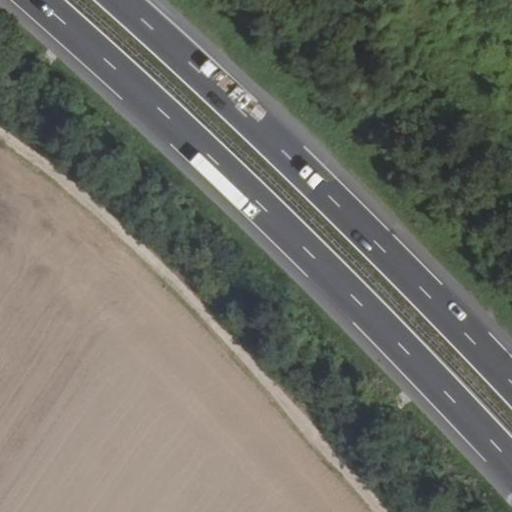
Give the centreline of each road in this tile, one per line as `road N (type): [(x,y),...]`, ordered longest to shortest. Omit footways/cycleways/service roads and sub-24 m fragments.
road 1 (trunk): [(37,0),(328,270),(511,464)]
road 2 (trunk): [(511,383),(119,0)]
road 3 (track): [(0,131),(186,291),(383,511)]
